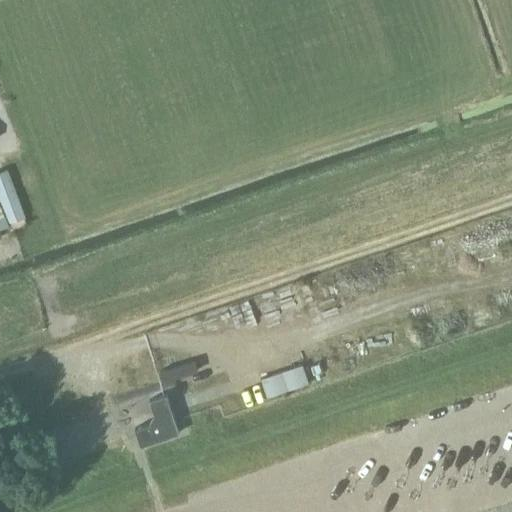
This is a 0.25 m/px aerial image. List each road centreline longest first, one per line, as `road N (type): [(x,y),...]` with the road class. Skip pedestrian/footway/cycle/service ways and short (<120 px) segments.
road 1 (track): [(139,326),(511,199)]
road 2 (unclassified): [(202,508),(511,409)]
